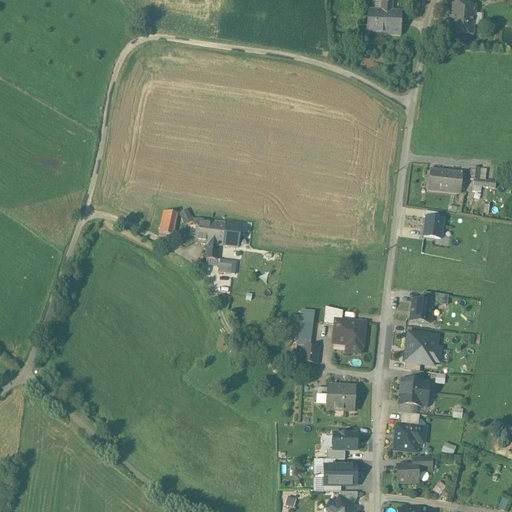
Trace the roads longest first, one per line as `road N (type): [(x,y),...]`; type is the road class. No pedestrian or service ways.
road 1 (residential): [(86,209),(118,67),(127,49),(154,34),(332,65),(412,109)]
road 2 (unclassified): [(86,209),(190,257),(214,285),(232,328),(259,348),(294,364),(378,376)]
road 3 (residential): [(412,109),(378,376)]
road 4 (residential): [(26,370),(145,481),(196,511)]
road 5 (residential): [(26,370),(86,209)]
road 6 (residential): [(378,376),(377,511)]
